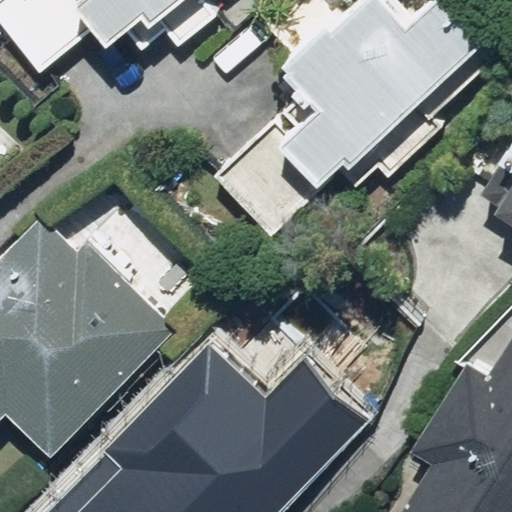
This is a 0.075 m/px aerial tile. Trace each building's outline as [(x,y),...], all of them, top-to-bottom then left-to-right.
[(0,0),(0,11),(40,64),(96,23),(106,35),(125,20),(143,43),(164,25),(179,41),(222,6),(217,0),(0,0)] [(279,131),(318,173),(343,150),(350,155),(494,25),(470,0),(417,0),(411,6),(405,0),(347,0),(282,59),(316,96),(279,131)] [(511,206),(511,170),(495,196),(511,206)] [(44,207),(0,250),(0,411),(6,405),(51,450),(181,323),(89,231),(79,242),(44,207)] [(511,511),(511,332),(488,376),(465,364),(421,444),(435,452),(401,511),(511,511)] [(289,511),(370,429),(306,366),(272,401),(207,338),(36,511),(289,511)]
